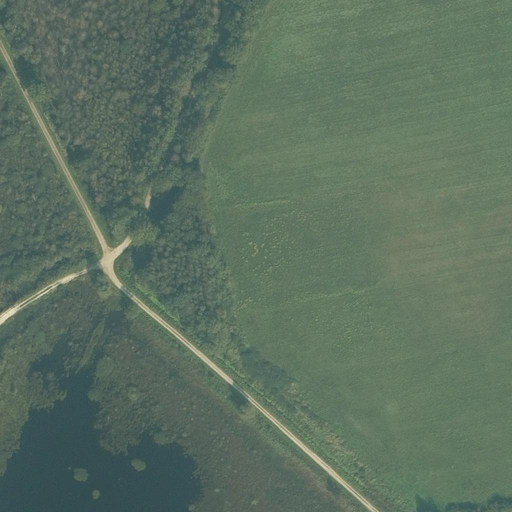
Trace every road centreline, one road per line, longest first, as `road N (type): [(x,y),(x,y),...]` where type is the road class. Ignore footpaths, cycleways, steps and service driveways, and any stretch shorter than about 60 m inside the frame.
road 1 (track): [(106,258),(109,275),(378,511)]
road 2 (track): [(106,258),(131,226),(234,0)]
road 3 (track): [(0,38),(106,258)]
road 4 (track): [(0,328),(106,258)]
